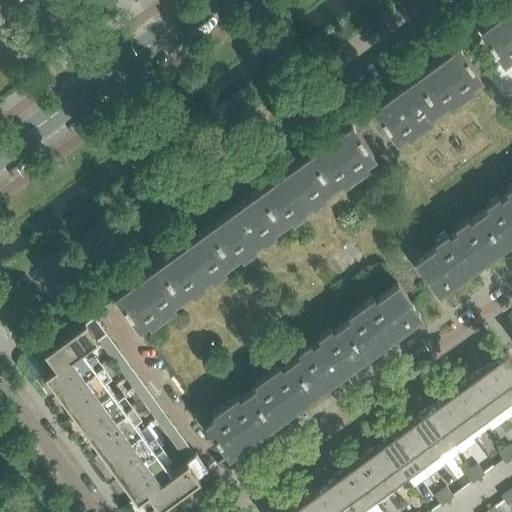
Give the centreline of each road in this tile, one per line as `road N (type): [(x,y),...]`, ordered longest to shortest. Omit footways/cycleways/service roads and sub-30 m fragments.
road 1 (residential): [(0,314),(439,0)]
road 2 (residential): [(511,293),(215,511)]
road 3 (residential): [(96,511),(0,382)]
road 4 (tertiary): [(97,86),(215,0)]
road 5 (tertiary): [(0,159),(97,86)]
